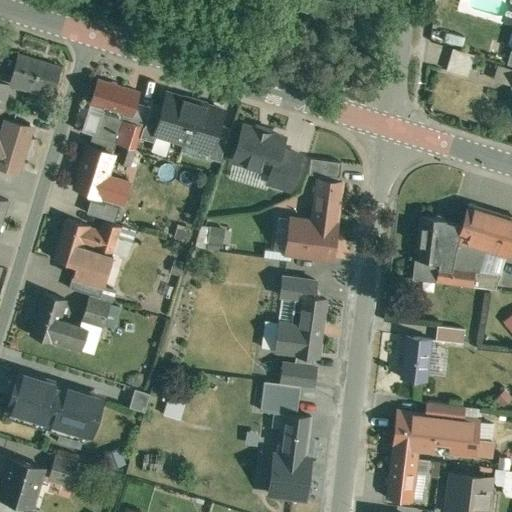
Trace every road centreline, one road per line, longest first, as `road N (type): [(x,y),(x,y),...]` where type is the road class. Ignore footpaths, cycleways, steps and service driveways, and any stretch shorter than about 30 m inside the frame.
road 1 (residential): [(342,511),(394,127)]
road 2 (residential): [(90,34),(394,127)]
road 3 (residential): [(0,327),(90,34)]
road 4 (residential): [(394,127),(408,0)]
road 5 (residential): [(394,127),(511,164)]
